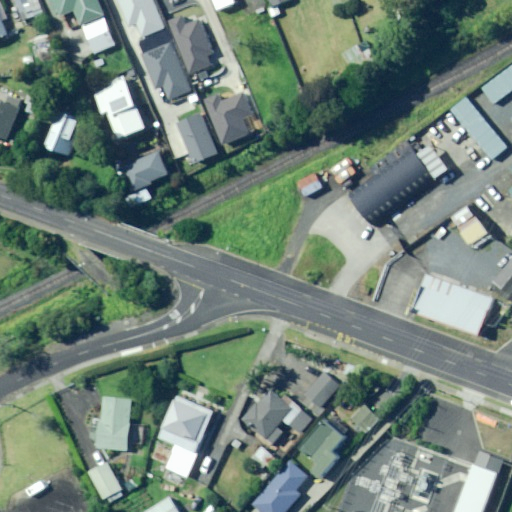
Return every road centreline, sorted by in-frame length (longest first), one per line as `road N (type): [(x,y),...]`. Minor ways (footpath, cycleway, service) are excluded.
road 1 (secondary): [(511,386),(211,272)]
road 2 (residential): [(0,389),(167,327),(194,309),(211,272)]
road 3 (secondary): [(211,272),(0,195)]
